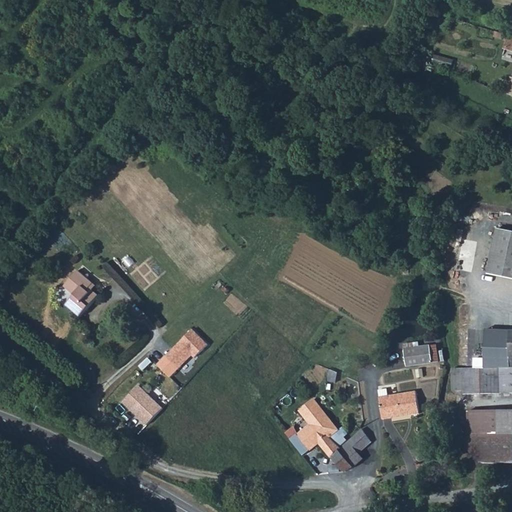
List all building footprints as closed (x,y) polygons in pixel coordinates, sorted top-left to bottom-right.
[(511,36),(497,32),(496,37),(506,40),(502,54),(511,57),(511,56),(511,77),(509,77),(505,93),(511,95),(511,36)] [(488,276),(507,280),(511,280),(511,232),(499,230),(488,276)] [(66,304),(80,315),(99,294),(93,289),(90,286),(93,282),(78,269),(65,285),(75,293),(66,304)] [(192,327),(164,356),(179,370),(193,356),(196,359),(210,344),(192,327)] [(511,329),(487,329),(486,364),(511,364),(511,329)] [(404,362),(430,357),(427,342),(401,347),(404,362)] [(461,390),(511,390),(511,364),(486,364),(461,364),(461,390)] [(140,386),(124,402),(147,425),(163,409),(140,386)] [(411,413),(419,412),(415,389),(379,396),(382,418),(391,416),(391,413),(410,410),(411,413)] [(315,400),(301,411),(312,424),(298,435),(292,428),(286,433),(305,455),(319,444),(329,457),(332,455),(341,448),(333,439),(342,432),(315,400)] [(481,460),(481,431),(480,407),(467,408),(467,447),(479,459),(481,460)] [(499,431),(499,408),(480,407),(481,431),(499,431)] [(481,460),(511,460),(511,407),(499,408),(499,431),(481,431),(481,460)] [(332,455),(346,471),(354,467),(364,458),(359,453),(371,440),(361,426),(342,446),(341,448),(332,455)]
